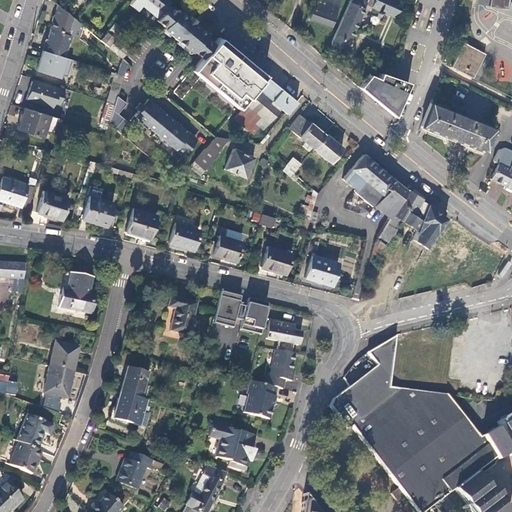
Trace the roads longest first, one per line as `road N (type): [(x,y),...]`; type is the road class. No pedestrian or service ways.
road 1 (secondary): [(276,44),(511,237)]
road 2 (residential): [(127,256),(94,393),(39,511)]
road 3 (tertiary): [(127,256),(326,307),(347,333)]
road 4 (tertiary): [(347,333),(267,511)]
road 5 (residential): [(492,296),(347,333)]
road 6 (tertiary): [(0,228),(127,256)]
